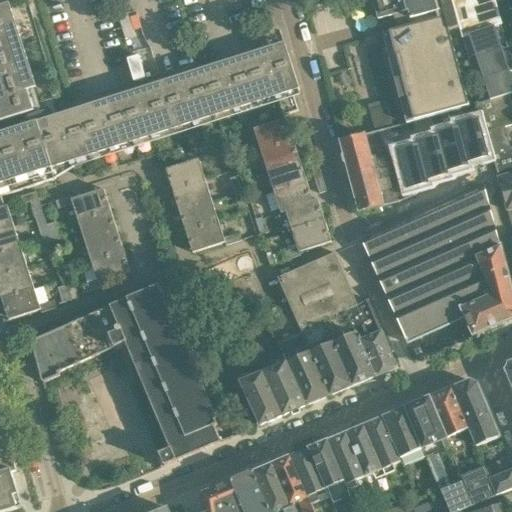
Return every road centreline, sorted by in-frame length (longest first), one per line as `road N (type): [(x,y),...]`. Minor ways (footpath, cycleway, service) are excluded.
road 1 (residential): [(413,386),(118,511)]
road 2 (residential): [(349,235),(284,0)]
road 3 (residential): [(349,235),(487,178),(511,262)]
road 4 (residential): [(0,345),(29,389),(58,511)]
road 5 (residential): [(413,386),(349,235)]
